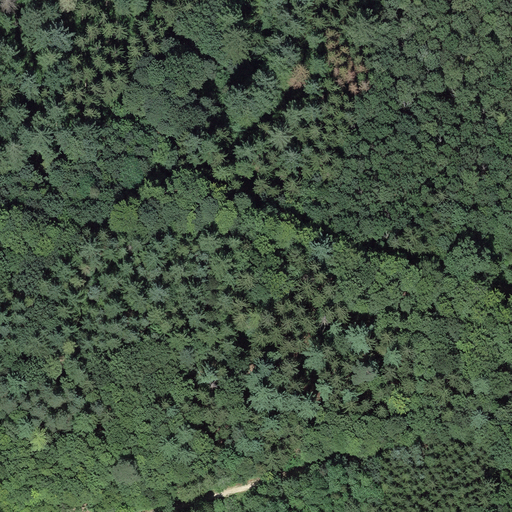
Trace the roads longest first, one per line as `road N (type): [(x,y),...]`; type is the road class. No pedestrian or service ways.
road 1 (track): [(511,292),(331,242),(154,169),(50,172),(0,188)]
road 2 (track): [(157,511),(416,443),(439,441),(511,465)]
